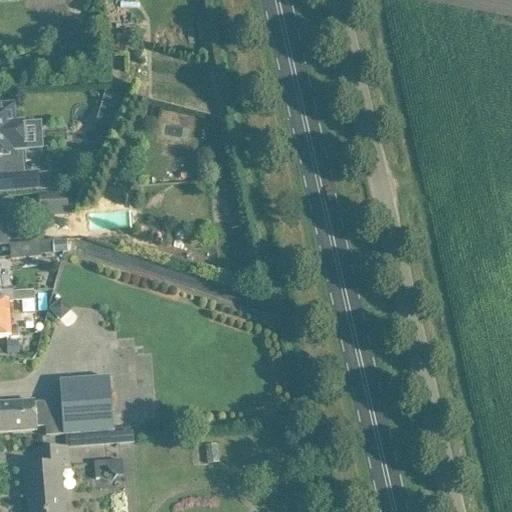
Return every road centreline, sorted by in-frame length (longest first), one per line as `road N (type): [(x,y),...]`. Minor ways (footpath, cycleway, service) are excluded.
road 1 (unclassified): [(455,511),(336,0)]
road 2 (primary): [(394,511),(276,0)]
